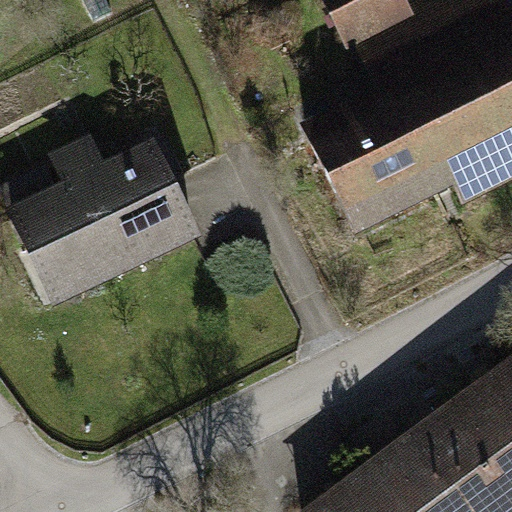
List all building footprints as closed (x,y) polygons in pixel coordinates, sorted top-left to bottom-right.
[(421,13),(419,8),(414,0),(327,0),(352,48),(370,39),(421,13)] [(395,89),(446,191),(458,215),(511,187),(511,9),(507,0),(434,0),(419,8),(421,13),(370,39),(395,89)] [(446,191),(395,89),(308,132),(359,234),(446,191)] [(68,191),(18,215),(59,302),(203,236),(163,149),(115,171),(100,137),(53,159),(68,191)] [(511,511),(511,367),(318,511),(511,511)] [(264,511),(302,511),(377,465),(348,420),(247,484),(264,511)]
